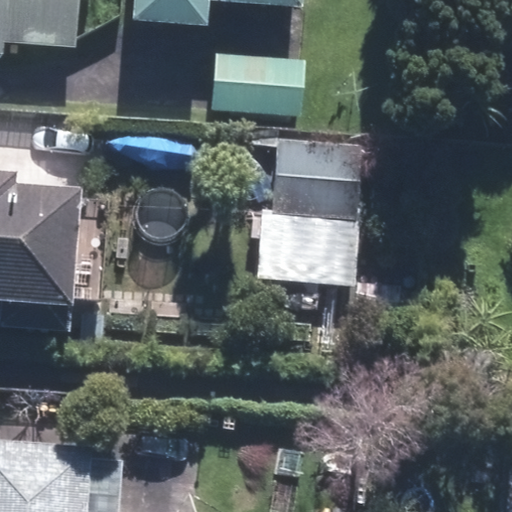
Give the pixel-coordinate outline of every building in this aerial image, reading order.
[(0,0),(0,45),(75,52),(79,2),(91,3),(90,0),(0,0)] [(298,0),(132,0),(131,24),(205,30),(206,9),(298,16),(298,0)] [(302,65),(216,60),(213,113),(299,119),(302,65)] [(357,151),(277,145),(266,276),(346,283),(357,151)] [(0,307),(66,313),(75,196),(12,191),(13,183),(0,181),(0,307)] [(0,511),(84,511),(90,451),(0,444),(0,511)]
